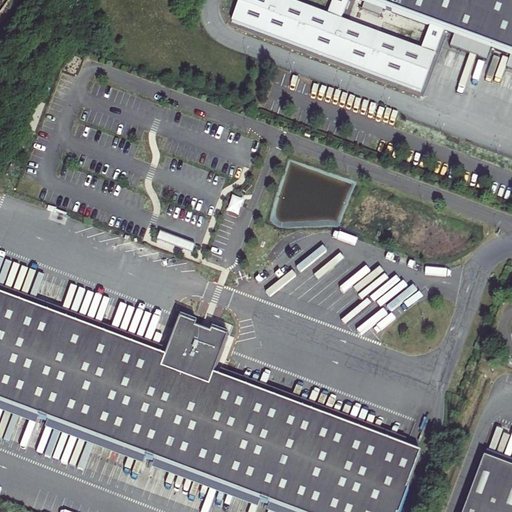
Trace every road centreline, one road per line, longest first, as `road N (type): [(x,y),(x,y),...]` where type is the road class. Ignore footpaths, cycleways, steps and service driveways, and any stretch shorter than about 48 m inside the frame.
road 1 (unknown): [(511,176),(273,87)]
road 2 (unknown): [(469,294),(321,242)]
